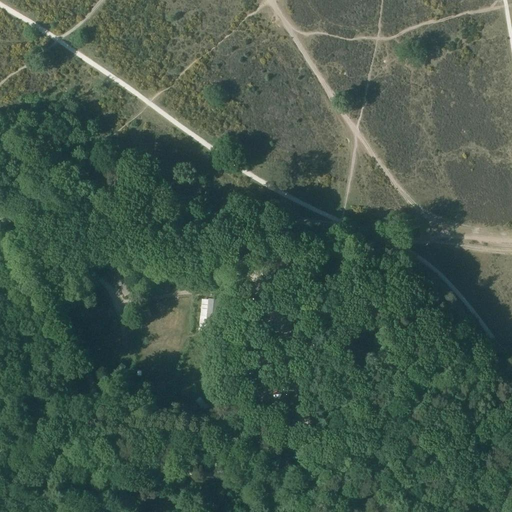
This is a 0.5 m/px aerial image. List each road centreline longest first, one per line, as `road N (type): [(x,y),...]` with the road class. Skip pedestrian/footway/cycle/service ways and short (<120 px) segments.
road 1 (unknown): [(0,152),(62,202),(511,241)]
road 2 (unknown): [(341,223),(431,286),(511,392)]
road 3 (unclassified): [(511,509),(302,487)]
